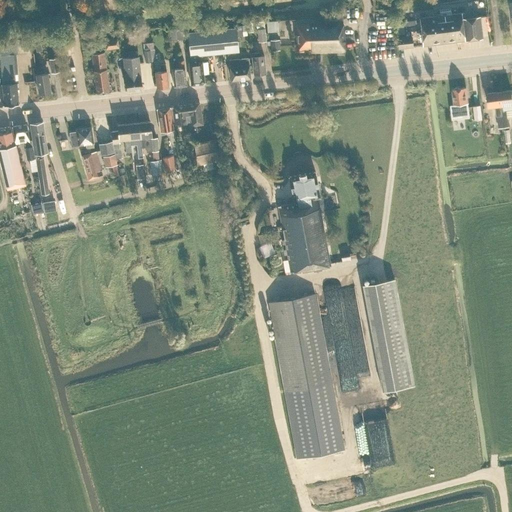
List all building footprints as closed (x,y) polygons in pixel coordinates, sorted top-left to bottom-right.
[(460,13),(456,13),(455,8),(445,9),(445,15),(420,18),(423,45),(464,40),(464,39),(482,37),(479,17),(461,19),(460,13)] [(311,52),(344,51),(343,30),(342,21),(308,23),(308,24),(295,25),(297,51),(310,50),(311,52)] [(266,41),(264,24),(256,25),(258,42),(266,41)] [(237,36),(246,34),(245,25),(236,27),(237,36)] [(199,32),(190,33),(187,33),(190,55),(188,55),(191,84),(202,84),(204,82),(202,62),(201,62),(201,55),(229,52),(238,51),(236,28),(199,32)] [(182,29),(170,30),(170,40),(183,39),(182,29)] [(398,48),(412,47),(411,36),(397,37),(398,48)] [(119,48),(118,39),(105,41),(106,49),(119,48)] [(271,50),(279,50),(279,39),(270,40),(271,50)] [(154,48),(153,41),(142,43),(145,62),(156,61),(154,48)] [(97,93),(110,92),(104,52),(91,53),(94,70),(97,93)] [(253,74),(265,73),(264,55),(259,56),(259,52),(251,53),(253,74)] [(4,106),(18,104),(16,83),(15,83),(13,54),(0,54),(0,59),(0,63),(0,65),(1,72),(0,71),(0,80),(2,80),(2,84),(4,106)] [(126,91),(142,89),(141,77),(140,77),(138,56),(123,57),(125,79),(126,91)] [(57,57),(49,58),(51,73),(59,72),(57,57)] [(244,79),(250,78),(248,58),(229,60),(231,80),(240,79),(240,80),(244,79)] [(172,68),(174,86),(186,85),(184,60),(178,60),(178,68),(172,68)] [(156,88),(168,87),(166,70),(165,63),(160,64),(160,71),(155,71),(156,88)] [(39,94),(50,92),(47,73),(36,75),(39,94)] [(462,118),(469,117),(466,87),(452,89),(454,105),(450,105),(452,117),(462,116),(462,118)] [(499,91),(503,127),(509,126),(507,110),(511,108),(511,95),(511,90),(499,91)] [(499,128),(503,127),(499,91),(487,93),(489,107),(498,106),(499,108),(496,109),(499,128)] [(196,124),(202,123),(199,102),(172,106),(172,107),(174,123),(174,124),(191,121),(193,132),(197,131),(196,124)] [(482,119),(480,105),(473,106),(475,120),(482,119)] [(172,123),(174,123),(172,107),(157,109),(161,135),(165,135),(164,131),(173,130),(172,123)] [(141,147),(142,147),(146,147),(146,151),(153,151),(154,158),(159,158),(156,137),(151,138),(151,136),(150,121),(139,122),(140,137),(141,137),(141,142),(141,147)] [(33,141),(45,139),(42,122),(30,124),(33,141)] [(143,157),(142,147),(141,147),(141,142),(141,137),(140,137),(139,122),(128,123),(130,138),(131,145),(136,144),(138,158),(143,157)] [(131,145),(130,138),(128,123),(117,124),(118,130),(111,131),(114,148),(116,158),(121,157),(119,140),(125,139),(126,152),(131,151),(131,145)] [(26,124),(12,126),(14,138),(15,143),(22,142),(23,148),(25,148),(27,158),(34,157),(31,141),(28,141),(26,124)] [(0,162),(7,190),(25,185),(15,145),(14,145),(10,126),(0,127),(0,162)] [(70,132),(71,142),(71,145),(85,144),(86,148),(94,147),(91,127),(76,129),(76,131),(70,132)] [(197,164),(222,158),(219,138),(194,144),(197,164)] [(45,139),(33,141),(35,158),(38,179),(40,194),(49,193),(46,177),(43,157),(41,157),(41,153),(47,152),(45,139)] [(101,155),(114,152),(112,141),(98,143),(101,155)] [(100,170),(101,170),(96,151),(91,152),(90,148),(80,150),(88,179),(101,175),(100,170)] [(105,166),(117,164),(115,154),(103,156),(105,166)] [(176,169),(173,155),(162,157),(164,171),(176,169)] [(164,173),(161,159),(149,161),(152,175),(164,173)] [(303,269),(330,264),(317,196),(321,195),(316,170),(290,175),(295,202),(279,205),(291,271),(302,269),(303,269)] [(128,184),(126,173),(119,175),(121,185),(128,184)] [(349,251),(340,252),(342,261),(350,259),(349,251)] [(396,388),(414,385),(395,278),(363,284),(383,391),(396,388)] [(315,293),(268,302),(297,459),(342,448),(315,293)] [(338,353),(340,371),(346,371),(363,373),(367,373),(368,365),(365,341),(358,340),(357,335),(338,332),(357,329),(355,322),(353,322),(353,318),(348,317),(348,321),(332,324),(334,333),(338,332),(338,334),(342,333),(343,336),(341,346),(346,346),(339,347),(338,353)]
